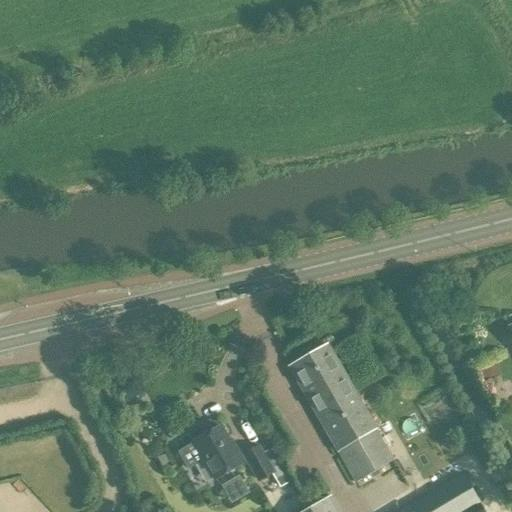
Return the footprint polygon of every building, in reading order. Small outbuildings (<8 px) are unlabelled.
[(355,482),(393,460),(326,346),(288,368),(355,482)] [(454,437),(454,436),(453,429),(449,422),(444,418),(441,417),(434,415),(429,415),(424,417),(418,421),(416,424),(413,428),(411,436),(413,444),(415,448),(418,451),(424,456),(429,457),(432,458),(437,457),(442,456),(447,452),(452,445),(454,437)] [(189,468),(203,460),(215,480),(241,464),(220,427),(194,443),(194,444),(180,453),(189,468)] [(258,480),(272,472),(258,447),(244,455),(258,480)] [(161,466),(168,463),(164,456),(158,460),(161,466)] [(464,511),(479,503),(462,475),(400,511),(464,511)] [(339,511),(330,496),(302,511),(339,511)]
